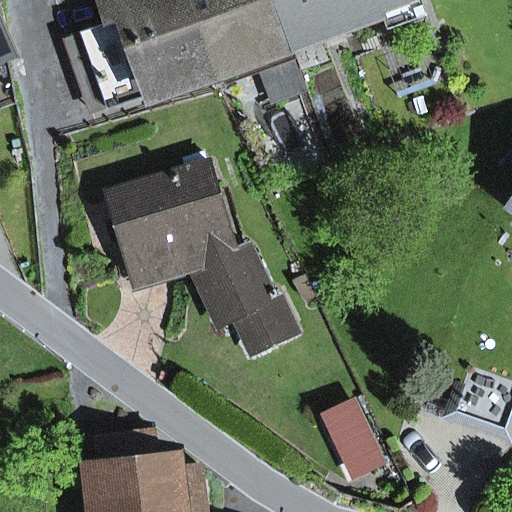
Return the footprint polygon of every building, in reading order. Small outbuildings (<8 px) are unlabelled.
[(0,0),(0,60),(9,57),(0,33),(0,17),(5,16),(0,4),(0,0)] [(103,0),(112,24),(127,19),(139,14),(133,0),(103,0)] [(153,93),(154,94),(218,71),(192,0),(133,0),(139,14),(127,19),(153,93)] [(192,0),(218,71),(291,45),(275,0),(192,0)] [(275,0),(291,45),(338,27),(328,0),(275,0)] [(382,11),(412,0),(328,0),(338,27),(382,11)] [(389,30),(427,15),(421,0),(412,0),(382,11),(389,30)] [(112,24),(95,30),(69,39),(95,114),(153,93),(127,19),(112,24)] [(308,92),(291,45),(218,71),(223,86),(259,74),(270,105),(308,92)] [(210,163),(109,194),(136,285),(194,268),(221,324),(239,316),(255,351),(295,332),(275,291),(270,294),(248,249),(236,253),(210,163)] [(511,372),(472,359),(451,415),(509,435),(511,426),(511,372)] [(380,461),(354,406),(331,418),(357,472),(380,461)] [(158,462),(155,432),(99,438),(102,466),(106,511),(206,511),(201,467),(177,470),(176,460),(158,462)] [(86,511),(106,511),(102,466),(82,468),(86,511)]
